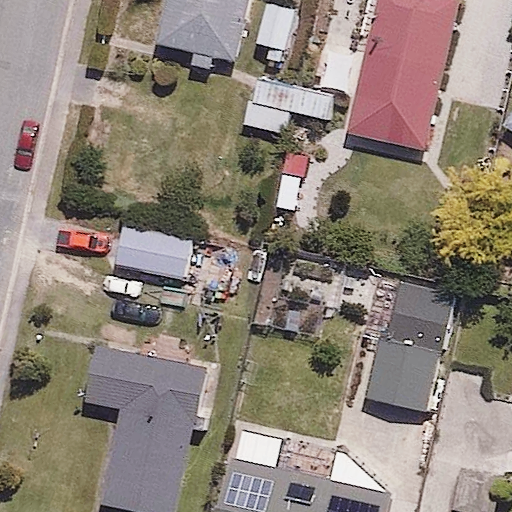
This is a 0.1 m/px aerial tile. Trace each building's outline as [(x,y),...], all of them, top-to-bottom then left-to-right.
[(239,59),(250,0),(168,0),(160,43),(239,59)] [(306,4),(286,0),(264,0),(255,44),(295,53),(306,4)] [(432,143),(460,0),(377,0),(352,127),(432,143)] [(254,75),(243,127),(284,135),(290,109),(328,116),(333,91),(254,75)] [(203,231),(123,219),(116,265),(196,277),(203,231)] [(434,411),(458,287),(392,275),(369,399),(434,411)] [(179,511),(212,364),(94,338),(81,398),(123,407),(104,497),(170,511),(179,511)] [(392,511),(397,488),(231,455),(219,511),(392,511)]
